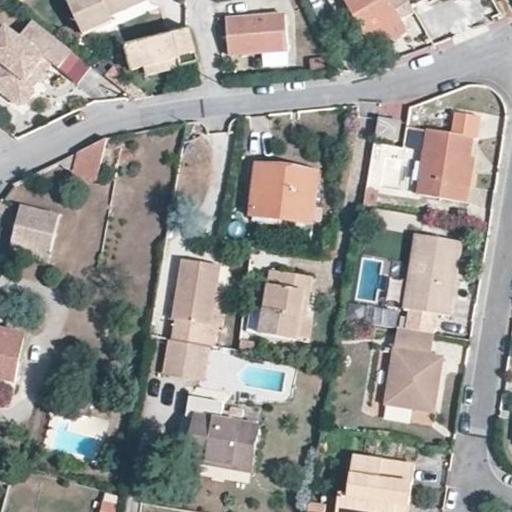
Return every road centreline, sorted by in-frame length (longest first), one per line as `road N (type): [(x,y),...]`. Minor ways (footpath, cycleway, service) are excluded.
road 1 (residential): [(0,167),(101,122),(351,93),(511,40)]
road 2 (residential): [(511,215),(461,511)]
